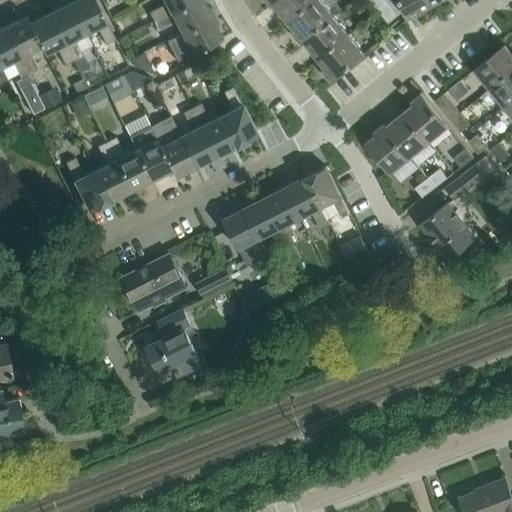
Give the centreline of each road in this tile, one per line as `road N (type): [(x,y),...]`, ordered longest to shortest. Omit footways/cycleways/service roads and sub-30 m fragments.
road 1 (residential): [(71,261),(329,127)]
road 2 (residential): [(284,511),(511,425)]
road 3 (residential): [(329,127),(499,0)]
road 4 (residential): [(423,284),(368,179),(329,127)]
road 5 (residential): [(329,127),(230,0)]
road 6 (residential): [(141,402),(71,261)]
road 7 (residential): [(49,430),(20,285)]
